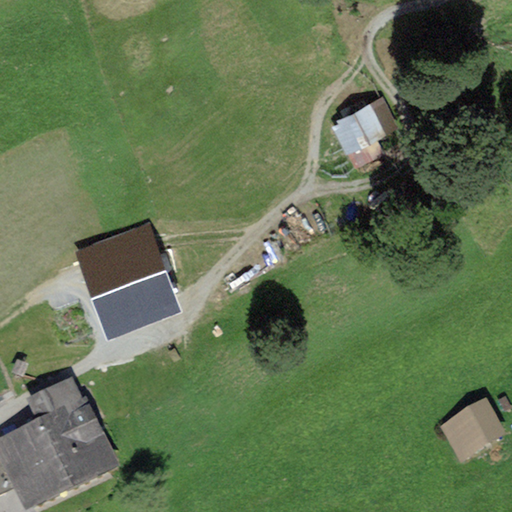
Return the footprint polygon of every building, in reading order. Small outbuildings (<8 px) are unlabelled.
[(335,126),(345,147),(379,130),(367,105),(341,117),(343,121),(335,126)] [(81,246),(110,324),(185,296),(155,218),(81,246)] [(18,479),(28,500),(105,464),(68,384),(31,402),(43,426),(2,446),(18,479)] [(446,430),(461,456),(499,432),(484,405),(457,421),(446,430)] [(0,487),(11,483),(0,460),(0,487)]
